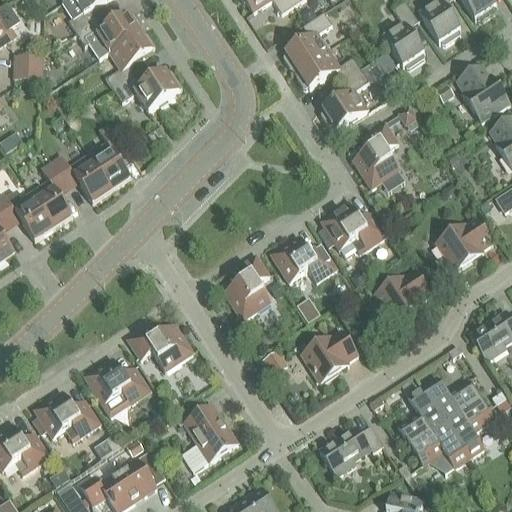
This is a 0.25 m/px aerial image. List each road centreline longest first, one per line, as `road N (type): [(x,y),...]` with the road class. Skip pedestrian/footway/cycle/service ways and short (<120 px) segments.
road 1 (residential): [(279,446),(433,346),(463,303),(511,269)]
road 2 (tertiary): [(139,228),(214,154),(240,112),(238,87),(182,0)]
road 3 (residential): [(184,297),(335,195),(335,177),(293,108)]
road 4 (residential): [(5,411),(184,297)]
road 5 (tertiary): [(0,365),(139,228)]
road 6 (residential): [(279,446),(184,297)]
